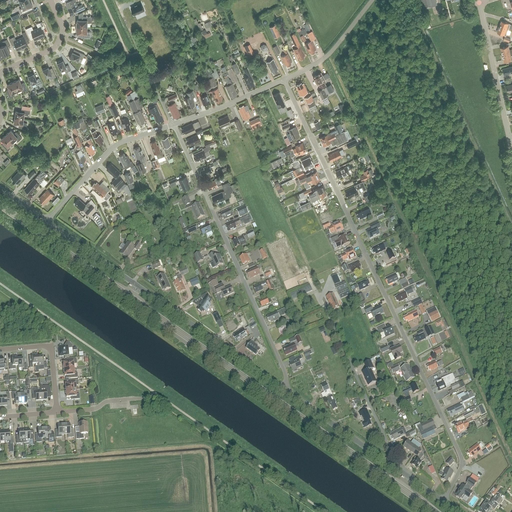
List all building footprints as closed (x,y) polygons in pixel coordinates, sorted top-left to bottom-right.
[(418,0),(419,1),(421,9),(437,5),(435,0),(418,0)] [(30,1),(21,5),(22,8),(20,9),(22,14),(27,12),(26,9),(32,6),(30,1)] [(78,6),(77,4),(68,8),(70,13),(77,10),(78,13),(85,9),(84,6),(82,7),(81,5),(78,6)] [(141,4),(131,8),(134,16),(144,11),(141,4)] [(77,21),(77,27),(87,27),(87,23),(90,23),(92,23),(92,21),(93,21),(93,20),(94,19),(93,19),(93,18),(92,17),(91,17),(83,17),(83,21),(77,21)] [(501,21),(499,27),(511,32),(511,29),(509,28),(510,25),(501,21)] [(36,29),(40,38),(45,35),(42,29),(45,28),(42,22),(37,25),(38,28),(36,29)] [(269,28),(274,38),(281,35),(276,25),(269,28)] [(40,38),(36,29),(33,30),(32,27),(26,29),(29,35),(32,34),(35,40),(40,38)] [(77,27),(77,34),(83,34),(83,38),(90,38),(90,32),(87,32),(87,27),(77,27)] [(499,27),(497,33),(506,36),(506,34),(509,35),(511,32),(499,27)] [(304,35),(307,33),(305,29),(298,32),(302,42),(306,40),(304,35)] [(201,32),(205,39),(211,36),(209,31),(206,32),(205,30),(201,32)] [(19,39),(23,48),(28,46),(25,39),(28,38),(25,32),(22,34),(24,37),(19,39)] [(300,60),(304,58),(303,56),(305,55),(301,46),(295,33),(294,34),(291,35),(290,36),(296,48),(293,50),(298,59),(299,58),(300,60)] [(19,39),(18,39),(16,40),(14,37),(9,39),(12,45),(15,44),(18,50),(23,48),(19,39)] [(0,47),(4,56),(10,54),(7,47),(10,46),(7,40),(2,42),(3,46),(0,47)] [(315,51),(316,50),(312,41),(305,44),(309,54),(311,53),(311,54),(316,52),(315,51)] [(508,46),(500,48),(502,55),(510,53),(508,46)] [(291,63),(292,62),(286,50),(284,51),(286,55),(281,57),(285,65),(287,65),(287,66),(291,64),(291,63)] [(81,63),(85,55),(79,52),(78,55),(73,52),(72,53),(71,53),(69,58),(72,60),(72,59),(81,63)] [(510,53),(502,55),(503,62),(511,60),(510,53)] [(277,70),(278,69),(273,59),(267,63),(271,72),(273,72),(274,73),(277,71),(277,70)] [(71,71),(68,65),(66,67),(63,61),(62,61),(62,60),(57,63),(58,66),(61,72),(67,69),(68,72),(71,71)] [(511,66),(503,69),(504,75),(511,73),(511,66)] [(51,80),(53,79),(56,77),(54,72),(51,73),(48,68),(47,67),(42,69),(43,73),(44,72),(47,78),(49,77),(51,80)] [(254,81),(248,68),(243,70),(245,74),(246,74),(247,77),(244,79),(249,88),(255,85),(253,82),(254,81)] [(212,73),(211,74),(209,69),(207,70),(209,75),(206,76),(212,88),(217,85),(214,77),(218,75),(216,71),(212,73)] [(324,81),(325,80),(321,73),(317,75),(324,88),(326,92),(327,95),(334,91),(331,85),(327,87),(324,81)] [(33,74),(27,76),(29,79),(32,85),(35,83),(36,86),(42,84),(39,79),(36,80),(34,74),(33,75),(33,74)] [(328,96),(327,95),(326,92),(324,88),(317,75),(313,77),(317,85),(319,84),(321,89),(318,91),(323,101),(329,98),(328,96)] [(236,95),(237,94),(233,84),(231,85),(229,80),(228,77),(227,76),(224,77),(225,79),(224,79),(225,82),(226,81),(228,86),(226,87),(230,97),(232,97),(232,98),(237,96),(236,95)] [(13,83),(17,92),(21,90),(22,93),(27,90),(24,84),(22,85),(19,80),(13,83)] [(13,93),(17,92),(13,83),(7,85),(9,90),(7,92),(10,98),(15,96),(13,93)] [(301,96),(308,93),(304,84),(302,84),(302,83),(297,85),(298,86),(297,87),(301,96)] [(222,100),(223,99),(218,89),(211,92),(216,102),(217,102),(218,103),(222,101),(222,100)] [(133,100),(129,102),(133,111),(143,107),(136,91),(131,93),(130,94),(130,95),(133,100)] [(193,108),(194,106),(195,105),(192,98),(195,97),(193,91),(186,93),(188,97),(184,98),(188,108),(189,108),(191,109),(193,108)] [(281,113),(287,111),(279,93),(273,96),(277,104),(280,103),(282,107),(279,109),(281,113)] [(204,105),(210,103),(208,99),(208,98),(207,95),(201,97),(204,105)] [(106,97),(114,117),(119,115),(115,105),(114,106),(109,96),(106,97)] [(175,118),(181,115),(175,103),(168,107),(173,117),(174,116),(175,118)] [(95,108),(97,114),(106,111),(103,104),(95,108)] [(244,120),(251,117),(248,110),(250,109),(248,105),(244,107),(244,106),(240,107),(241,109),(239,110),(244,120)] [(158,110),(156,106),(148,109),(150,114),(152,113),(156,123),(158,122),(158,123),(164,121),(159,110),(158,110)] [(15,118),(24,119),(25,115),(28,116),(29,114),(30,114),(30,111),(23,110),(22,112),(16,111),(15,118)] [(144,122),(145,121),(140,111),(133,115),(138,124),(139,124),(140,125),(144,123),(144,122)] [(121,114),(123,118),(121,119),(122,124),(121,124),(123,127),(124,129),(126,129),(126,130),(131,129),(129,125),(131,124),(127,113),(121,114)] [(231,123),(227,116),(218,120),(221,127),(231,123)] [(23,123),(24,119),(15,118),(14,124),(20,125),(20,128),(26,129),(27,123),(23,123)] [(116,132),(118,131),(114,122),(114,121),(113,118),(109,119),(110,123),(107,124),(111,134),(112,133),(113,135),(117,133),(116,132)] [(261,123),(258,118),(249,122),(252,127),(261,123)] [(239,120),(235,122),(239,131),(243,129),(239,120)] [(197,133),(203,131),(201,127),(195,130),(192,123),(182,127),(183,129),(181,130),(183,134),(185,133),(185,134),(195,130),(197,133)] [(340,125),(335,127),(335,128),(336,130),(338,135),(342,133),(343,132),(340,125)] [(293,139),(300,136),(295,127),(289,130),(290,133),(286,135),(288,138),(289,141),(293,139)] [(328,135),(320,138),(322,142),(335,136),(338,135),(336,130),(328,135)] [(16,140),(18,142),(22,138),(17,133),(15,135),(11,131),(6,135),(13,143),(16,140)] [(103,141),(104,141),(100,135),(97,136),(95,131),(92,132),(94,138),(97,142),(98,142),(100,145),(103,143),(103,141)] [(335,136),(322,142),(324,146),(332,142),(331,141),(337,138),(336,138),(337,138),(339,143),(345,140),(348,138),(344,132),(343,132),(342,133),(338,135),(335,136)] [(8,147),(13,143),(6,135),(1,140),(5,144),(3,146),(8,152),(10,149),(8,147)] [(191,146),(200,141),(197,135),(188,139),(188,141),(187,141),(189,145),(190,145),(191,146)] [(75,137),(73,138),(76,144),(77,147),(82,145),(78,136),(75,137)] [(166,155),(173,152),(168,137),(161,139),(164,148),(164,149),(166,155)] [(94,152),(95,151),(90,139),(87,140),(89,145),(86,146),(89,154),(90,153),(91,155),(95,153),(94,152)] [(152,145),(151,145),(154,155),(156,154),(158,158),(159,162),(166,160),(165,157),(163,157),(162,152),(161,152),(158,145),(157,146),(155,141),(151,143),(152,145)] [(291,146),(287,148),(283,150),(286,156),(290,154),(305,147),(303,144),(296,147),(296,148),(293,150),(291,146)] [(195,156),(194,157),(196,161),(197,160),(198,161),(200,160),(200,161),(202,162),(203,161),(204,160),(203,159),(206,157),(205,153),(208,152),(208,151),(211,149),(210,146),(203,149),(203,150),(195,154),(195,156)] [(145,157),(144,157),(142,150),(141,150),(139,147),(135,148),(135,150),(134,150),(137,159),(140,158),(141,163),(137,165),(141,175),(146,172),(142,163),(146,162),(145,157)] [(300,155),(307,151),(305,147),(290,154),(291,157),(299,153),(300,155)] [(81,150),(74,153),(79,164),(80,164),(81,165),(85,163),(84,162),(86,161),(82,151),(81,150)] [(333,161),(342,157),(339,151),(330,155),(331,156),(329,157),(331,161),(332,160),(333,161)] [(131,162),(127,156),(126,157),(124,153),(120,156),(121,157),(120,158),(126,169),(130,166),(131,168),(134,166),(131,162)] [(299,160),(293,163),(292,164),(294,170),(296,169),(312,162),(310,158),(302,161),(303,163),(300,164),(299,160)] [(160,167),(157,160),(151,162),(154,169),(160,167)] [(296,169),(294,170),(293,171),(296,178),(305,174),(303,169),(305,168),(306,169),(314,166),(312,162),(296,169)] [(211,167),(214,166),(213,164),(204,168),(204,169),(201,171),(203,176),(204,175),(204,176),(213,172),(211,167)] [(118,193),(126,185),(123,181),(123,180),(119,177),(121,175),(119,173),(120,172),(112,165),(107,170),(117,179),(113,183),(117,187),(114,190),(118,193)] [(339,178),(350,173),(347,167),(336,172),(339,178)] [(18,184),(26,175),(21,170),(12,179),(13,180),(12,181),(16,185),(17,183),(18,184)] [(33,170),(28,176),(31,179),(37,173),(33,170)] [(362,182),(371,177),(371,176),(369,171),(368,170),(363,172),(364,175),(360,177),(362,182)] [(42,171),(34,180),(34,179),(25,190),(29,194),(31,193),(31,194),(40,184),(39,184),(43,179),(41,177),(44,173),(42,171)] [(299,179),(298,179),(299,179),(301,184),(304,183),(318,176),(316,172),(314,173),(311,175),(309,176),(309,177),(306,179),(306,178),(306,177),(305,175),(301,177),(299,178),(299,179)] [(129,173),(124,175),(127,184),(133,181),(129,173)] [(216,182),(223,179),(221,176),(215,179),(215,180),(210,183),(210,184),(207,185),(209,190),(214,188),(214,189),(218,187),(216,182)] [(318,176),(304,183),(306,187),(305,187),(307,190),(311,187),(310,185),(309,185),(308,184),(312,182),(313,184),(320,180),(318,176)] [(179,181),(184,191),(190,188),(188,182),(189,182),(186,177),(179,181)] [(101,186),(97,182),(96,184),(94,183),(91,186),(92,187),(92,188),(103,198),(110,190),(110,188),(104,183),(101,186)] [(358,187),(363,185),(361,182),(354,186),(355,187),(346,192),(347,193),(346,194),(348,197),(349,197),(350,198),(358,194),(356,190),(359,189),(358,187)] [(223,200),(225,199),(231,197),(233,192),(230,186),(223,189),(224,191),(212,197),(215,204),(218,202),(223,200)] [(311,197),(325,190),(323,186),(315,190),(316,191),(309,194),(311,197)] [(46,204),(54,195),(48,190),(39,198),(41,200),(40,201),(44,204),(45,203),(46,204)] [(311,197),(314,204),(314,205),(318,203),(316,198),(318,197),(319,198),(327,195),(325,190),(311,197)] [(367,203),(371,200),(373,200),(370,194),(364,197),(367,203)] [(185,206),(191,203),(188,196),(182,199),(185,206)] [(88,214),(91,211),(94,207),(89,202),(86,206),(79,200),(75,205),(81,210),(84,208),(86,210),(85,212),(88,214)] [(202,215),(204,214),(199,203),(192,206),(197,219),(203,216),(202,215)] [(240,218),(249,214),(246,207),(237,211),(240,218)] [(360,221),(368,217),(372,215),(368,208),(357,213),(358,215),(356,215),(358,220),(360,219),(360,221)] [(233,216),(230,210),(221,214),(222,215),(220,216),(222,220),(224,219),(224,220),(233,216)] [(99,226),(103,224),(100,218),(95,214),(92,218),(95,220),(99,226)] [(241,224),(241,223),(243,222),(245,226),(250,223),(250,222),(252,221),(250,217),(248,218),(247,217),(226,226),(228,232),(236,229),(236,227),(241,224)] [(329,232),(329,231),(341,226),(339,222),(332,225),(332,226),(327,229),(329,232)] [(367,232),(368,235),(370,239),(380,235),(377,229),(381,228),(378,223),(370,227),(372,230),(367,232)] [(203,235),(211,232),(208,225),(200,229),(203,235)] [(196,226),(187,230),(189,235),(198,231),(196,226)] [(336,233),(343,230),(341,226),(329,231),(330,234),(335,232),(336,233)] [(342,247),(350,243),(346,235),(338,239),(337,236),(331,239),(333,243),(334,242),(337,248),(341,246),(342,247)] [(246,244),(243,237),(237,240),(232,242),(235,249),(240,247),(246,244)] [(121,252),(123,254),(128,257),(134,248),(137,251),(141,245),(138,243),(134,247),(128,243),(121,252)] [(376,255),(386,250),(385,249),(388,247),(386,243),(383,244),(382,243),(372,248),(373,249),(372,250),(374,254),(376,253),(376,255)] [(263,249),(260,251),(263,259),(268,257),(266,254),(263,249)] [(342,259),(354,253),(352,249),(345,252),(345,254),(341,256),(342,259)] [(390,261),(395,258),(392,251),(386,253),(390,261)] [(203,261),(199,253),(194,255),(197,263),(203,261)] [(213,253),(210,254),(209,255),(211,258),(212,258),(214,262),(210,264),(213,269),(223,264),(219,255),(215,256),(213,253)] [(348,261),(356,257),(354,253),(342,259),(343,261),(348,259),(348,261)] [(243,265),(250,262),(246,254),(239,258),(243,265)] [(360,268),(361,267),(359,263),(356,265),(355,264),(348,267),(347,265),(342,267),(344,272),(350,269),(352,273),(360,269),(360,268)] [(258,270),(261,269),(260,265),(257,267),(250,271),(250,272),(247,274),(249,278),(250,277),(251,278),(260,274),(258,270)] [(179,271),(181,276),(188,273),(186,267),(179,271)] [(165,291),(171,288),(165,274),(157,277),(163,290),(164,289),(165,291)] [(389,285),(399,281),(395,274),(387,277),(387,279),(386,280),(389,285)] [(180,293),(186,290),(181,279),(178,280),(177,278),(174,279),(175,282),(174,282),(178,292),(179,291),(180,293)] [(334,285),(331,279),(322,283),(325,289),(334,285)] [(405,279),(399,282),(402,289),(409,286),(405,279)] [(368,281),(366,281),(365,280),(357,284),(354,286),(356,289),(359,288),(360,291),(369,287),(368,285),(369,285),(368,281)] [(266,282),(270,290),(274,288),(273,285),(272,286),(269,281),(266,282)] [(345,282),(335,286),(337,290),(341,299),(343,298),(349,295),(350,295),(345,282)] [(262,288),(266,286),(265,283),(253,288),(256,293),(263,290),(262,288)] [(224,298),(234,293),(230,286),(224,289),(223,285),(215,289),(217,294),(221,292),(224,298)] [(310,286),(290,295),(292,299),(311,290),(310,286)] [(408,299),(407,296),(414,293),(413,292),(416,291),(414,286),(404,290),(405,292),(397,296),(397,297),(394,298),(396,302),(398,301),(398,303),(408,299)] [(209,304),(208,303),(211,300),(207,293),(201,297),(203,300),(200,304),(199,303),(197,304),(199,306),(198,306),(200,307),(198,310),(201,313),(202,312),(203,312),(204,311),(206,312),(210,306),(208,305),(209,304)] [(334,310),(339,307),(333,293),(326,297),(332,309),(333,308),(334,310)] [(361,294),(357,296),(358,299),(356,300),(357,303),(359,302),(360,302),(364,300),(361,294)] [(272,299),(275,298),(274,295),(259,302),(262,307),(272,303),(270,299),(272,298),(272,299)] [(420,298),(411,303),(413,307),(422,303),(420,298)] [(384,313),(381,306),(373,310),(371,306),(364,309),(367,314),(371,312),(374,318),(384,313)] [(435,308),(426,312),(431,322),(440,318),(435,308)] [(284,309),(277,312),(267,316),(268,318),(267,319),(269,322),(270,322),(271,323),(280,319),(280,317),(287,314),(284,309)] [(408,322),(419,317),(416,310),(407,314),(408,316),(404,317),(406,322),(408,321),(408,322)] [(216,323),(222,320),(218,313),(213,315),(216,323)] [(386,338),(394,334),(390,326),(385,328),(384,324),(376,328),(379,335),(384,333),(386,338)] [(250,335),(252,333),(248,327),(246,328),(247,330),(245,332),(243,329),(234,335),(235,336),(233,337),(237,342),(249,334),(250,335)] [(415,338),(414,338),(415,342),(417,342),(418,343),(426,339),(426,338),(422,330),(417,333),(418,335),(415,337),(415,338)] [(299,336),(289,340),(290,343),(296,341),(298,344),(302,342),(301,340),(302,339),(301,335),(299,336)] [(59,352),(59,356),(64,356),(64,355),(65,358),(69,358),(69,355),(68,348),(72,348),(71,345),(67,341),(64,345),(64,346),(59,347),(59,352)] [(256,356),(261,350),(255,346),(255,345),(251,342),(246,349),(256,356)] [(297,351),(294,343),(282,348),(286,356),(297,351)] [(403,352),(400,346),(394,349),(394,348),(390,350),(393,357),(394,356),(395,360),(402,357),(400,353),(403,352)] [(433,351),(435,356),(443,352),(441,348),(433,351)] [(32,362),(29,362),(29,368),(33,368),(32,364),(34,364),(35,373),(38,373),(38,371),(38,366),(38,364),(37,357),(37,355),(31,355),(32,362)] [(17,359),(17,356),(12,357),(12,363),(9,364),(10,370),(15,369),(15,366),(18,366),(17,359)] [(297,371),(297,369),(302,367),(299,360),(302,359),(300,356),(295,358),(296,361),(289,364),(293,371),(293,373),(297,371)] [(37,357),(38,364),(38,366),(38,371),(44,370),(44,369),(47,369),(46,363),(43,363),(43,357),(37,357)] [(18,366),(18,368),(24,368),(24,371),(27,370),(26,364),(23,365),(23,358),(17,359),(18,366)] [(64,369),(74,368),(73,364),(76,364),(76,358),(68,359),(69,362),(63,363),(64,369)] [(362,372),(368,385),(376,382),(371,369),(374,368),(370,361),(364,363),(367,370),(362,372)] [(442,361),(436,364),(435,361),(428,365),(428,366),(427,367),(429,371),(430,370),(431,371),(444,365),(442,361)] [(407,381),(414,378),(408,365),(401,369),(407,381)] [(70,378),(78,378),(77,372),(74,373),(74,368),(64,369),(64,376),(70,375),(70,378)] [(442,380),(435,383),(436,388),(448,382),(451,381),(449,376),(441,379),(442,380)] [(66,391),(76,390),(75,385),(78,385),(78,380),(70,380),(71,383),(65,384),(66,391)] [(451,381),(448,382),(436,388),(438,392),(446,388),(446,387),(450,385),(455,383),(453,380),(451,381)] [(326,383),(320,386),(330,406),(331,406),(333,410),(337,408),(335,404),(336,403),(326,383)] [(458,383),(451,386),(452,390),(454,393),(460,389),(459,388),(460,388),(458,383)] [(413,394),(419,391),(416,384),(410,387),(411,388),(406,390),(405,388),(402,390),(404,394),(412,391),(413,394)] [(41,400),(47,400),(46,393),(50,392),(50,386),(43,386),(43,387),(40,387),(41,391),(41,400)] [(41,391),(38,391),(37,388),(31,388),(32,394),(35,394),(36,401),(41,400),(41,391)] [(21,404),(27,403),(26,397),(29,396),(29,389),(23,389),(24,391),(20,391),(21,394),(21,404)] [(72,397),(72,400),(80,399),(79,394),(76,394),(76,390),(66,391),(66,397),(72,397)] [(21,404),(21,394),(17,395),(17,391),(12,392),(12,398),(15,398),(16,404),(21,404)] [(6,396),(1,396),(1,406),(7,405),(6,400),(6,394),(9,394),(9,392),(6,392),(6,396)] [(464,393),(457,396),(458,400),(461,399),(463,403),(474,397),(471,392),(468,393),(468,392),(464,394),(464,393)] [(359,398),(353,401),(356,407),(362,404),(359,398)] [(450,417),(463,411),(460,404),(447,410),(450,417)] [(364,429),(372,425),(370,420),(371,419),(367,410),(359,413),(363,422),(361,423),(364,429)] [(473,411),(464,416),(466,419),(475,415),(473,411)] [(472,423),(473,422),(471,418),(454,426),(456,430),(472,423)] [(421,436),(437,429),(433,420),(417,427),(421,436)] [(84,433),(88,433),(87,422),(79,423),(80,432),(75,433),(76,440),(84,439),(84,433)] [(470,427),(471,431),(477,428),(474,422),(473,422),(472,423),(456,430),(458,434),(466,431),(465,429),(470,427)] [(68,438),(74,437),(73,428),(70,429),(70,423),(64,424),(65,434),(68,434),(68,438)] [(61,434),(65,434),(64,424),(58,425),(58,430),(55,430),(56,438),(62,437),(61,434)] [(50,433),(50,427),(44,428),(45,438),(45,441),(49,441),(49,442),(53,442),(54,442),(53,432),(50,433)] [(41,438),(45,438),(44,428),(38,428),(38,434),(35,434),(36,443),(42,442),(41,438)] [(394,440),(404,435),(401,428),(390,433),(391,435),(390,436),(392,440),(393,439),(394,440)] [(30,429),(24,430),(25,439),(25,443),(29,443),(29,445),(31,445),(34,445),(33,436),(30,436),(30,429)] [(19,437),(16,437),(17,444),(20,443),(20,439),(25,439),(24,430),(19,430),(19,435),(19,437)] [(14,444),(13,438),(10,438),(10,431),(4,432),(5,441),(8,440),(8,442),(9,442),(10,452),(14,452),(13,444),(14,444)] [(407,441),(403,447),(414,455),(418,449),(421,445),(413,440),(411,444),(407,441)] [(473,457),(482,450),(477,444),(468,451),(469,452),(467,454),(470,457),(472,456),(473,457)] [(414,461),(411,465),(416,469),(419,465),(421,462),(420,461),(423,456),(420,453),(421,451),(418,449),(414,455),(417,457),(416,459),(415,458),(413,461),(414,461)] [(451,459),(446,464),(449,467),(454,462),(451,459)] [(450,479),(453,472),(447,468),(443,475),(444,476),(442,479),(446,482),(449,478),(450,479)] [(462,499),(464,496),(468,499),(472,493),(470,492),(473,488),(476,483),(470,478),(466,483),(467,484),(465,487),(462,485),(456,495),(457,496),(456,497),(460,500),(461,498),(462,499)] [(495,500),(493,502),(495,503),(498,505),(502,499),(498,496),(495,500)] [(484,503),(478,511),(488,511),(493,506),(490,504),(486,501),(484,503)]
